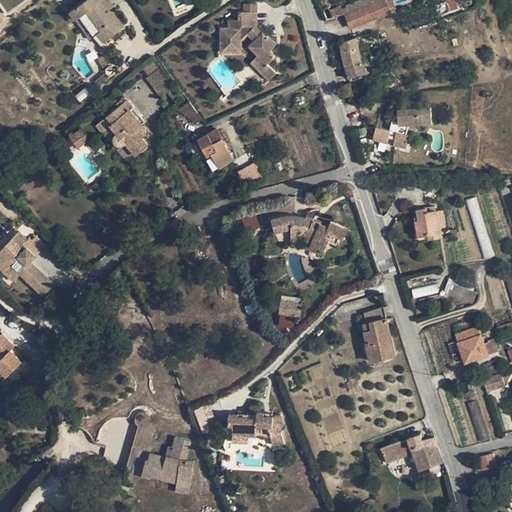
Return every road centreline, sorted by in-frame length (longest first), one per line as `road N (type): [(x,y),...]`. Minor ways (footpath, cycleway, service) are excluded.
road 1 (residential): [(354,171),(192,217),(144,245),(104,273),(39,385),(0,417)]
road 2 (residential): [(354,171),(466,511)]
road 3 (residential): [(306,0),(354,171)]
road 4 (unknown): [(192,217),(163,178),(157,117),(136,82)]
